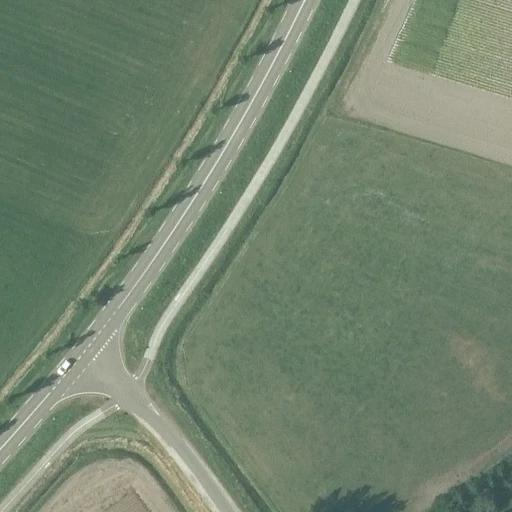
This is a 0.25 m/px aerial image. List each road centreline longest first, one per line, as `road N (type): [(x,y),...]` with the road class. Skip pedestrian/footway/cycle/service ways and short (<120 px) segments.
road 1 (secondary): [(82,352),(183,214),(304,0)]
road 2 (unclassified): [(226,511),(170,436),(82,352)]
road 3 (secondary): [(0,448),(82,352)]
